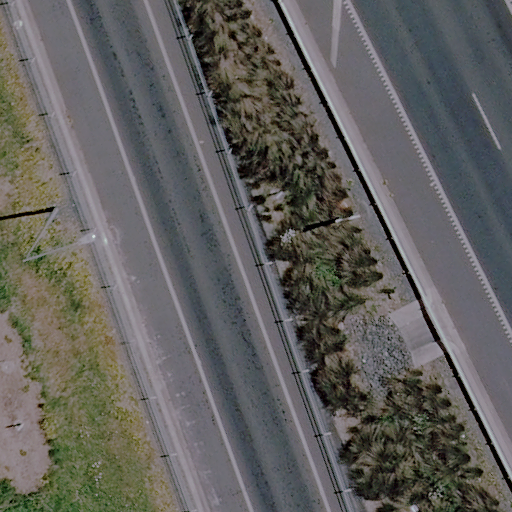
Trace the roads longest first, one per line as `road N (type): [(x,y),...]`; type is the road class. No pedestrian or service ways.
road 1 (motorway): [(285,511),(97,0)]
road 2 (motorway): [(511,277),(379,0)]
